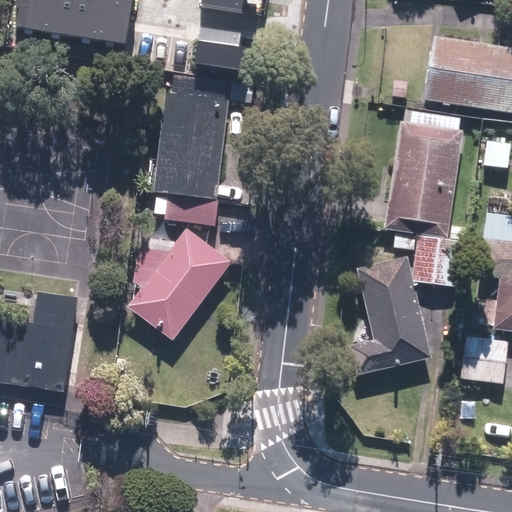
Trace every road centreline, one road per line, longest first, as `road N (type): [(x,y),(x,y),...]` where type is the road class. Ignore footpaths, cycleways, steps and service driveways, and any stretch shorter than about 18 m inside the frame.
road 1 (residential): [(328,0),(278,417),(296,463),(333,486)]
road 2 (residential): [(130,461),(321,491),(333,486)]
road 3 (residential): [(333,486),(489,511)]
